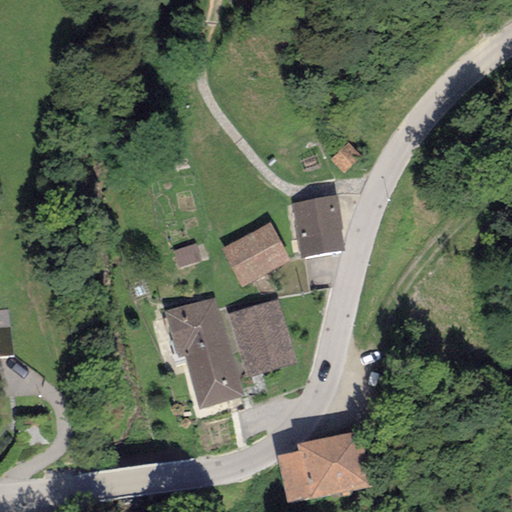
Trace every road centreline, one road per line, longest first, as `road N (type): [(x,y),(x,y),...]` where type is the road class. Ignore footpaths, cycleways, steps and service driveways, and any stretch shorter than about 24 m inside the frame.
road 1 (tertiary): [(511,35),(449,82),(412,124),(367,224),(319,391),(291,436),(225,469),(0,499)]
road 2 (track): [(381,184),(292,191),(264,173),(206,95),(199,68),(212,0)]
